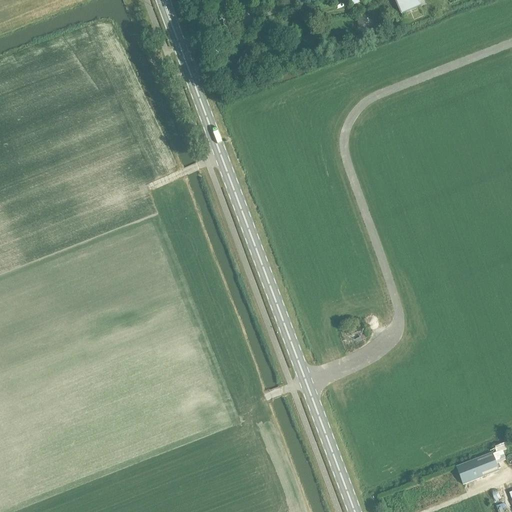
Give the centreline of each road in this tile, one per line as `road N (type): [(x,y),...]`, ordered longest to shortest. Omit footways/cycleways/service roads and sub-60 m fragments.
road 1 (track): [(264,398),(371,353),(399,320),(343,150),(350,117),(375,94),(511,40)]
road 2 (primary): [(354,511),(163,0)]
